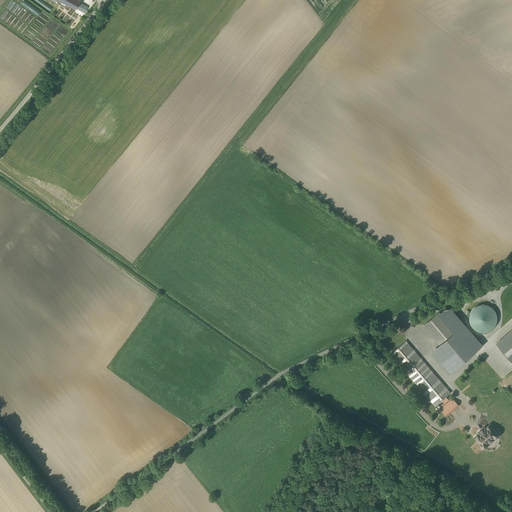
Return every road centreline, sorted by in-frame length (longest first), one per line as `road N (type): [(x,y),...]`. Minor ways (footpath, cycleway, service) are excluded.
road 1 (unclassified): [(511,266),(286,372),(96,511)]
road 2 (unclassified): [(0,129),(103,0)]
